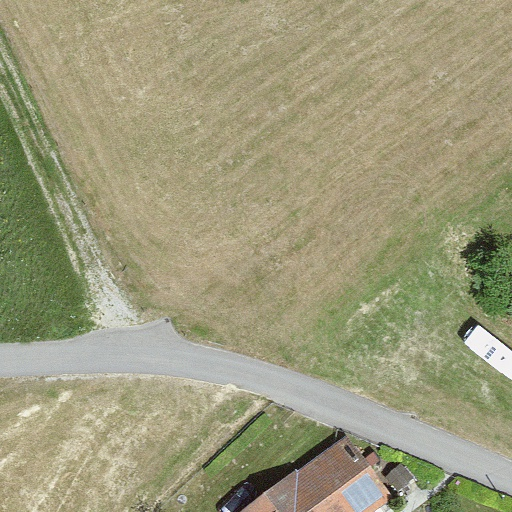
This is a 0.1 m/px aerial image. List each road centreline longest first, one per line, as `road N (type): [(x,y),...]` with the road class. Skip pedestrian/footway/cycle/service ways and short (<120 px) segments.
road 1 (unclassified): [(511,486),(406,441),(137,365),(0,380)]
road 2 (track): [(0,50),(137,365)]
